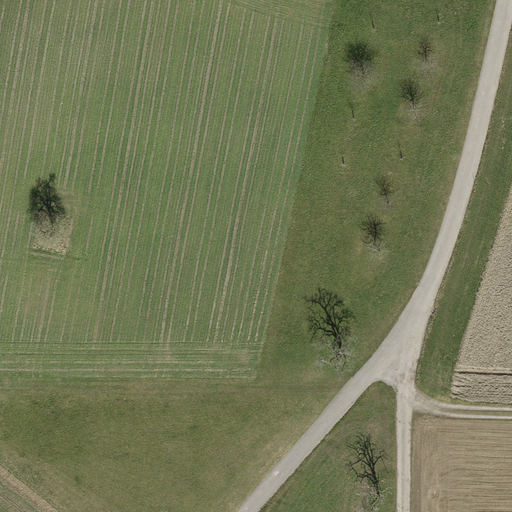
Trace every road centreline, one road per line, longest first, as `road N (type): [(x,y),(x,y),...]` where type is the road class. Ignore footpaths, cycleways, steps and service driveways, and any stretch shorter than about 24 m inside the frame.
road 1 (unclassified): [(511,0),(465,186),(424,301),(402,339),(251,511)]
road 2 (track): [(404,511),(402,339)]
